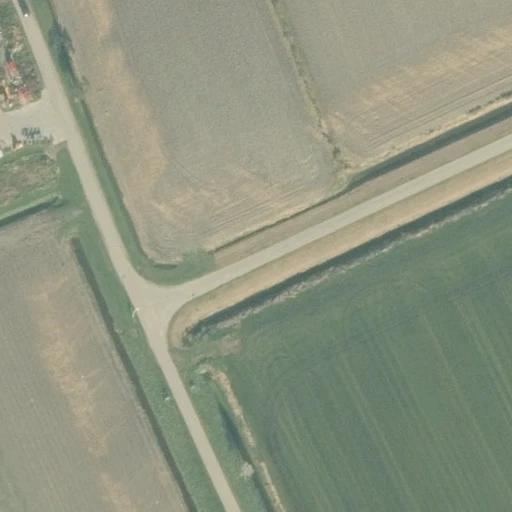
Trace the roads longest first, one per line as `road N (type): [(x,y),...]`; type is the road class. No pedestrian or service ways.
road 1 (unclassified): [(141,314),(511,142)]
road 2 (unclassified): [(141,314),(15,0)]
road 3 (unclassified): [(230,511),(141,314)]
